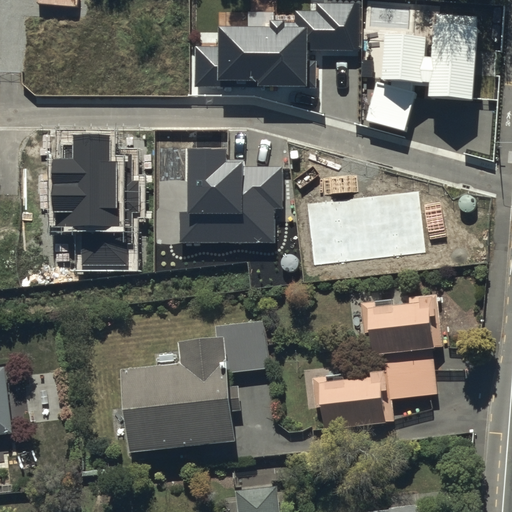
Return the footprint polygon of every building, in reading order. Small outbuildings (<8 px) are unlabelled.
[(0,0),(0,67),(28,69),(31,0),(0,0)] [(322,411),(326,439),(393,431),(390,407),(436,401),(431,357),(444,355),(438,300),(360,309),(364,339),(370,338),(373,365),(385,363),(386,375),(314,384),(317,412),(322,411)] [(185,377),(122,384),(131,467),(238,456),(234,418),(240,417),(238,392),(229,393),(228,380),(275,375),(270,328),(219,333),(221,350),(183,354),(185,377)] [(0,442),(12,441),(4,373),(0,373),(0,442)] [(280,511),(278,494),(238,498),(239,511),(280,511)]
